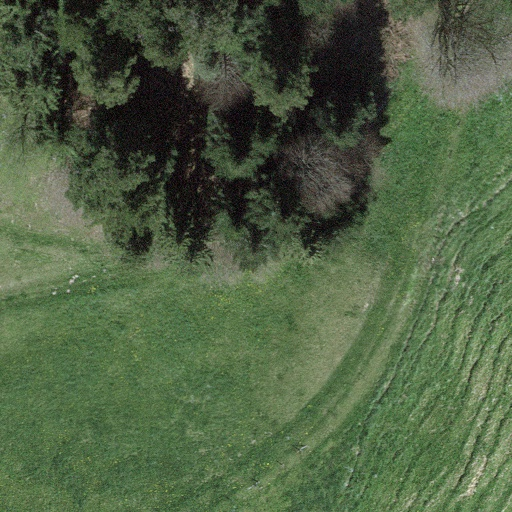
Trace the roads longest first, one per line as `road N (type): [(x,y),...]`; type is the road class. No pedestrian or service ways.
road 1 (track): [(196,511),(232,492),(340,397),(393,286),(443,133),(499,0)]
road 2 (track): [(0,226),(120,256),(214,261),(295,245),(334,212),(421,79),(485,32)]
